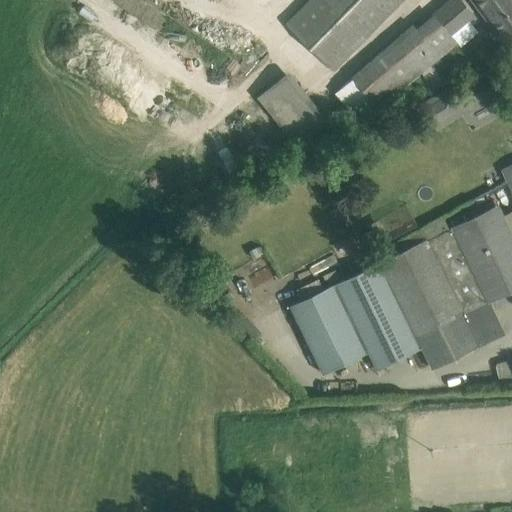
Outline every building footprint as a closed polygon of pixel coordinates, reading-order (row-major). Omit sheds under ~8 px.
[(309,0),(286,24),(333,71),(402,0),(309,0)] [(377,108),(456,43),(452,38),(476,18),(461,0),(446,0),(433,12),(434,13),(416,28),(412,24),(351,77),(352,79),(329,98),(336,105),(341,100),(355,117),(372,103),(377,108)] [(511,0),(472,0),(506,44),(511,39),(511,0)] [(301,130),(321,112),(281,69),(261,88),(301,130)] [(436,133),(468,115),(476,129),(492,119),(484,105),(474,111),(462,92),(425,113),(436,133)] [(511,167),(502,173),(507,183),(511,195),(511,167)] [(511,289),(511,236),(497,205),(290,305),(323,374),(368,352),(377,370),(422,348),(432,368),(504,333),(488,301),(511,289)] [(508,361),(498,364),(503,385),(511,383),(511,356),(507,357),(508,361)]
